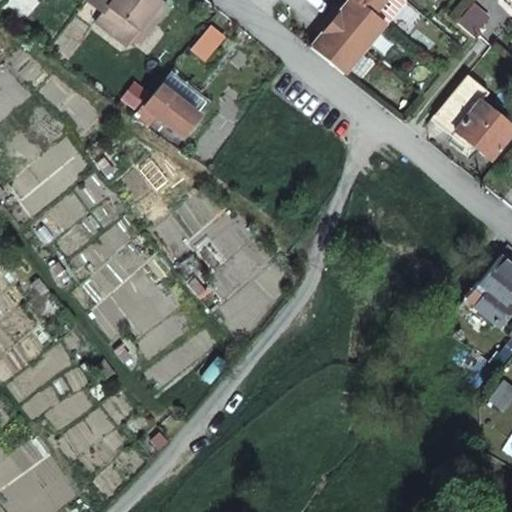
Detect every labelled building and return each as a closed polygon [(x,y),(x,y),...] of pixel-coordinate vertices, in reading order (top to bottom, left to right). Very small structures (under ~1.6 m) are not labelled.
[(83,0),(83,2),(101,15),(94,25),(118,44),(128,44),(131,39),(117,29),(122,22),(137,33),(146,21),(152,26),(165,10),(153,0),(83,0)] [(319,15),(358,46),(378,21),(367,12),(352,0),(339,0),(334,7),(330,3),(319,15)] [(376,0),(352,0),(367,12),(376,0)] [(305,43),(339,71),(358,46),(319,15),(310,26),(315,30),(305,43)] [(137,33),(131,39),(128,44),(138,44),(152,26),(146,21),(137,33)] [(117,29),(131,39),(137,33),(122,22),(117,29)] [(210,25),(191,49),(205,60),(223,37),(210,25)] [(160,85),(197,114),(205,104),(199,98),(167,72),(140,105),(142,107),(160,85)] [(488,93),(466,76),(433,116),(454,133),(480,101),(488,93)] [(140,105),(133,117),(147,127),(155,117),(180,135),(197,114),(160,85),(142,107),(140,105)] [(511,127),(480,101),(454,133),(489,161),(511,130),(511,127)] [(93,163),(104,174),(110,169),(99,158),(93,163)] [(503,304),(511,291),(511,267),(499,257),(477,284),(476,283),(462,300),(497,327),(510,310),(503,304)] [(64,275),(54,263),(49,268),(58,279),(64,275)] [(29,283),(40,295),(45,291),(35,278),(29,283)] [(202,294),(192,281),(186,286),(197,298),(202,294)] [(511,335),(499,350),(509,359),(511,355),(511,335)] [(127,359),(117,347),(112,351),(122,363),(127,359)] [(212,381),(223,365),(212,357),(198,376),(209,384),(212,381)] [(111,374),(101,360),(96,364),(105,378),(111,374)] [(511,388),(502,379),(485,398),(500,411),(511,397),(511,388)] [(148,434),(152,439),(157,434),(153,429),(148,434)]
